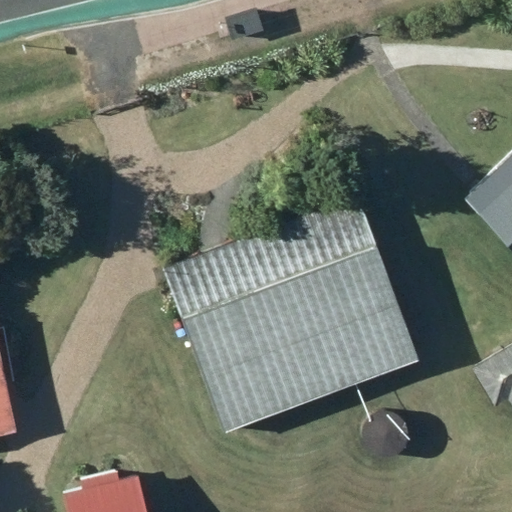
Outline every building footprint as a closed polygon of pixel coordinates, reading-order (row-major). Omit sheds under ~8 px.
[(234,40),(265,30),(257,6),(226,17),(234,40)] [(511,154),(467,197),(511,243),(511,154)] [(358,194),(167,270),(231,433),(422,357),(358,194)] [(0,432),(18,428),(0,346),(0,432)] [(511,346),(476,370),(497,403),(509,396),(511,400),(511,346)] [(69,493),(73,511),(149,511),(140,475),(121,480),(118,470),(82,480),(85,489),(69,493)]
